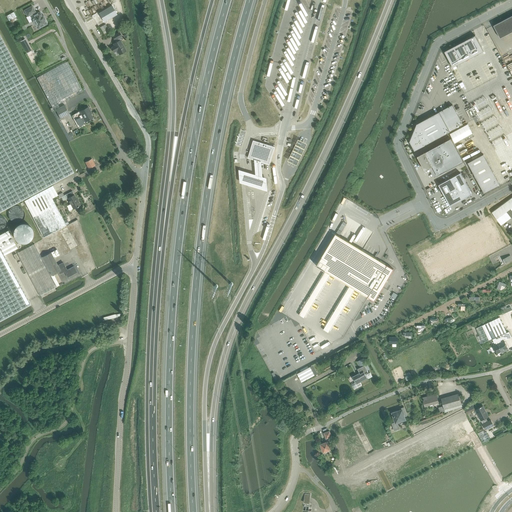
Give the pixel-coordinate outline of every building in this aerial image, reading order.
[(99,13),(104,22),(117,14),(112,5),(99,13)] [(33,13),(34,15),(31,16),(38,28),(47,24),(44,19),(45,19),(43,16),(42,16),(40,12),(35,14),(35,12),(32,6),(25,10),(28,16),(33,13)] [(14,12),(6,16),(9,21),(16,17),(14,12)] [(511,15),(493,26),(500,38),(511,31),(511,15)] [(119,54),(125,51),(120,41),(119,41),(118,39),(121,37),(119,32),(112,36),(114,40),(115,40),(116,42),(113,44),(114,45),(111,47),(114,52),(117,51),(119,54)] [(477,35),(446,51),(454,67),(485,50),(477,35)] [(0,320),(31,304),(29,301),(5,255),(17,248),(8,231),(0,235),(0,212),(74,172),(60,147),(26,85),(25,83),(24,81),(23,80),(4,44),(0,36),(0,320)] [(25,39),(21,41),(27,53),(31,50),(25,39)] [(52,107),(51,108),(52,111),(59,107),(58,104),(82,91),(67,62),(36,77),(52,107)] [(57,109),(56,110),(58,115),(60,118),(69,114),(65,105),(57,109)] [(413,134),(409,141),(415,151),(450,132),(463,125),(452,105),(439,112),(417,124),(414,129),(416,132),(413,134)] [(87,107),(72,116),(78,129),(83,126),(85,122),(93,118),(87,107)] [(467,124),(450,133),(455,143),(472,133),(467,124)] [(463,161),(451,138),(417,156),(425,170),(432,166),(437,176),(463,161)] [(299,140),(288,162),(297,166),(307,144),(299,140)] [(267,145),(253,141),(248,158),(254,160),(261,162),(269,165),(274,148),(267,145)] [(483,154),(467,162),(484,193),(500,185),(483,154)] [(92,159),(85,162),(89,169),(95,166),(92,159)] [(239,171),(240,183),(267,191),(267,179),(263,177),(261,162),(254,160),(256,176),(239,171)] [(472,194),(460,173),(438,185),(450,206),(472,194)] [(24,201),(26,204),(43,237),(66,225),(52,198),(58,195),(59,197),(64,195),(62,192),(58,195),(53,186),(24,201)] [(72,190),(65,194),(68,198),(67,199),(70,204),(67,206),(69,210),(72,209),(80,205),(77,201),(74,195),(72,190)] [(511,197),(492,212),(501,225),(511,217),(511,197)] [(14,230),(13,232),(13,234),(13,235),(14,237),(14,238),(16,240),(17,241),(19,242),(20,243),(21,243),(23,243),(25,243),(26,242),(27,242),(28,241),(30,240),(31,239),(32,238),(32,237),(32,235),(33,233),(33,232),(32,231),(32,229),(31,228),(30,227),(30,226),(28,225),(27,224),(26,224),(24,224),(22,224),(21,224),(19,224),(17,225),(16,227),(14,229),(14,230)] [(394,269),(336,234),(316,266),(325,271),(299,315),(304,318),(330,274),(350,286),(323,329),(328,333),(355,289),(368,297),(374,301),(387,279),(394,269)] [(34,244),(17,253),(39,296),(59,285),(54,274),(58,272),(59,274),(65,271),(68,277),(77,272),(74,266),(67,270),(63,262),(58,265),(51,252),(41,257),(34,244)] [(511,258),(510,255),(503,259),(506,263),(511,259),(511,258)] [(502,285),(505,287),(506,284),(499,281),(496,288),(500,290),(502,285)] [(500,318),(476,329),(480,336),(477,337),(481,345),(506,332),(500,318)] [(503,335),(493,340),(495,344),(495,343),(496,345),(493,346),(497,354),(503,351),(504,352),(508,350),(504,341),(501,343),(500,341),(505,339),(503,335)] [(315,375),(310,366),(297,373),(302,382),(315,375)] [(361,385),(360,382),(367,378),(365,374),(368,372),(365,366),(358,370),(359,373),(353,377),(355,382),(354,383),(357,387),(361,385)] [(425,406),(438,402),(436,394),(423,398),(425,406)] [(458,394),(441,399),(443,407),(444,411),(445,412),(462,407),(461,405),(460,401),(463,400),(462,395),(459,396),(458,394)] [(480,421),(481,421),(482,424),(486,430),(494,426),(491,419),(487,421),(486,418),(487,417),(484,411),(485,411),(482,406),(475,410),(480,421)] [(395,422),(392,424),(394,431),(400,429),(397,422),(405,419),(404,417),(407,416),(404,407),(400,409),(400,410),(392,413),(395,422)] [(486,432),(479,435),(483,442),(490,439),(486,432)] [(323,452),(330,450),(327,442),(325,443),(324,443),(322,444),(320,445),(321,449),(322,449),(323,452)]
